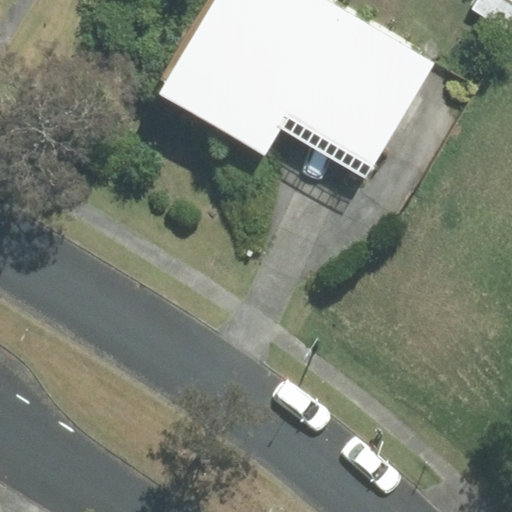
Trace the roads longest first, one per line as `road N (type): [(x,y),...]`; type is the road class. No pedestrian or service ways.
road 1 (tertiary): [(0,247),(283,432),(384,511)]
road 2 (tertiary): [(114,511),(0,440)]
